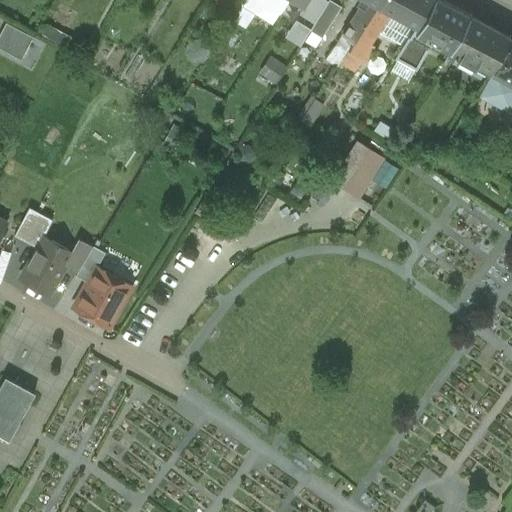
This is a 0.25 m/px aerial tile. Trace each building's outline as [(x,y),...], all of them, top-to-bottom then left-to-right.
[(286,0),(278,13),(292,21),(305,0),(286,0)] [(348,50),(379,0),(367,0),(370,1),(365,10),(360,7),(325,59),(338,67),(348,50)] [(415,26),(430,0),(379,0),(348,50),(364,60),(374,45),(370,43),(387,16),(389,12),(415,26)] [(457,49),(474,17),(441,0),(430,0),(415,26),(394,58),(416,70),(431,42),(450,52),(453,47),(457,49)] [(490,72),(510,37),(474,17),(457,49),(461,51),(456,61),(471,70),(475,64),(490,72)] [(5,23),(0,32),(0,48),(20,59),(32,37),(5,23)] [(511,38),(510,37),(490,72),(511,83),(511,38)] [(287,66),(269,55),(258,73),(275,84),(287,66)] [(359,198),(384,157),(357,140),(331,181),(359,198)] [(52,220),(29,207),(13,235),(37,248),(44,236),(52,220)] [(71,251),(44,236),(37,248),(20,278),(48,294),(64,265),(71,251)] [(92,246),(78,238),(71,251),(64,265),(77,272),(92,246)] [(92,245),(92,246),(77,272),(75,275),(88,282),(96,266),(104,252),(92,245)] [(88,282),(73,308),(108,327),(131,285),(96,266),(88,282)] [(17,378),(15,382),(5,377),(0,387),(0,435),(8,440),(12,433),(16,436),(22,426),(17,424),(34,393),(24,388),(27,383),(17,378)]
